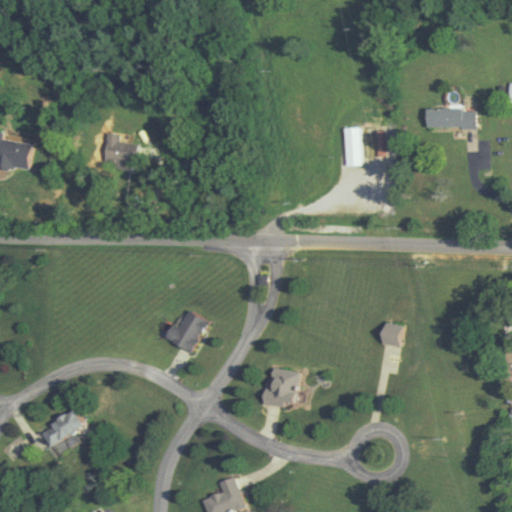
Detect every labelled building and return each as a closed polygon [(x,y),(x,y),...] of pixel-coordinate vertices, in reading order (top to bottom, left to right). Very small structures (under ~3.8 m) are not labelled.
[(474,129),(474,109),(423,109),(423,129),(474,129)] [(360,128),(344,128),(344,166),(360,166),(360,128)] [(0,167),(22,171),(27,139),(0,135),(0,167)] [(116,135),(101,135),(99,168),(132,170),(133,144),(116,143),(116,135)] [(172,323),(163,336),(189,352),(208,322),(188,309),(177,326),(172,323)] [(399,346),(406,326),(384,319),(377,339),(399,346)] [(298,370),(267,367),(265,404),(296,406),(298,370)] [(50,446),(82,424),(70,408),(38,430),(50,446)] [(206,511),(226,511),(244,507),(234,475),(218,480),(222,491),(202,497),(206,511)]
